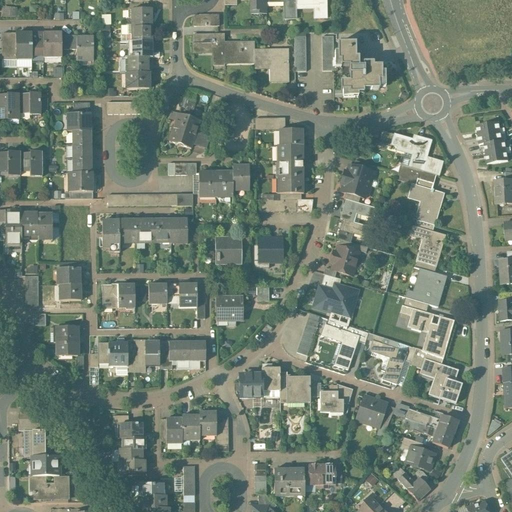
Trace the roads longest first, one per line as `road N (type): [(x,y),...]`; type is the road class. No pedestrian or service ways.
road 1 (tertiary): [(449,488),(476,421),(481,297),(471,196),(438,116)]
road 2 (residential): [(264,337),(317,226),(324,125)]
road 3 (residential): [(35,362),(87,396),(118,401),(172,396),(221,375)]
road 4 (residential): [(264,337),(279,356),(304,367),(408,400)]
road 5 (residential): [(145,130),(144,176),(117,180),(110,174),(110,132),(124,121),(139,125)]
road 6 (residential): [(324,125),(178,75)]
